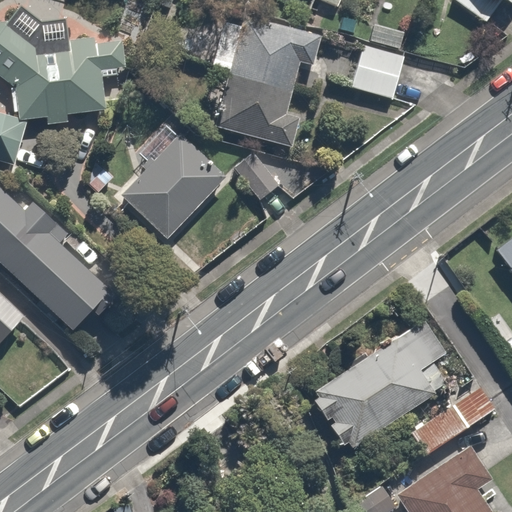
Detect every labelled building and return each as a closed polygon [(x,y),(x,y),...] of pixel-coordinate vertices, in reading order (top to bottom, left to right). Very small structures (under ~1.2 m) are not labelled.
[(453,0),(488,25),(506,0),(453,0)] [(67,18),(34,22),(15,8),(0,26),(0,77),(8,84),(12,115),(99,105),(96,75),(121,72),(117,40),(92,43),(92,38),(69,41),(67,18)] [(222,67),(211,127),(295,142),(302,105),(284,102),(290,66),(308,69),(316,28),(219,10),(209,64),(222,67)] [(401,53),(358,43),(348,86),(391,96),(401,53)] [(22,119),(0,112),(0,163),(9,166),(22,119)] [(162,122),(133,154),(143,163),(113,196),(162,240),(220,174),(162,122)] [(280,184),(254,153),(234,168),(260,200),(280,184)] [(116,174),(99,158),(78,180),(96,196),(116,174)] [(13,199),(0,187),(0,267),(64,328),(104,285),(61,245),(69,237),(20,192),(13,199)] [(511,238),(493,254),(511,277),(511,238)] [(0,337),(21,314),(0,295),(0,337)] [(325,424),(341,449),(435,385),(420,363),(439,350),(417,317),(304,393),(321,418),(323,416),(327,422),(325,424)] [(494,409),(480,387),(410,433),(424,455),(494,409)] [(493,511),(478,489),(495,479),(473,446),(400,494),(411,511),(493,511)]
